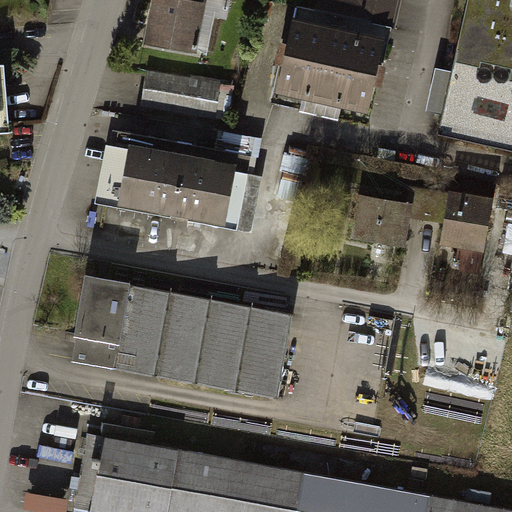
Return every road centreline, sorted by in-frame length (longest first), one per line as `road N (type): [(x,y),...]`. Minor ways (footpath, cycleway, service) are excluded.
road 1 (residential): [(38,235),(498,322)]
road 2 (residential): [(110,0),(38,235)]
road 3 (residential): [(38,235),(0,427)]
